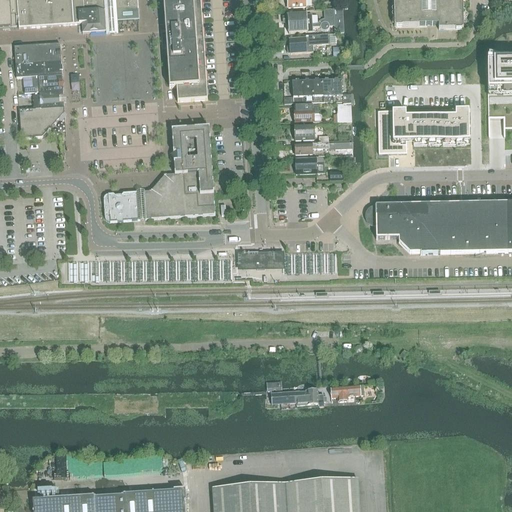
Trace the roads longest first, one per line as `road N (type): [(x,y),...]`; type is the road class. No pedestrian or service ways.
road 1 (unclassified): [(0,351),(318,340)]
road 2 (residential): [(264,236),(247,0)]
road 3 (unclassified): [(511,260),(374,262),(328,220)]
road 4 (unclassified): [(328,220),(381,177),(511,174)]
road 5 (unclassified): [(0,186),(82,187),(95,233),(108,241)]
